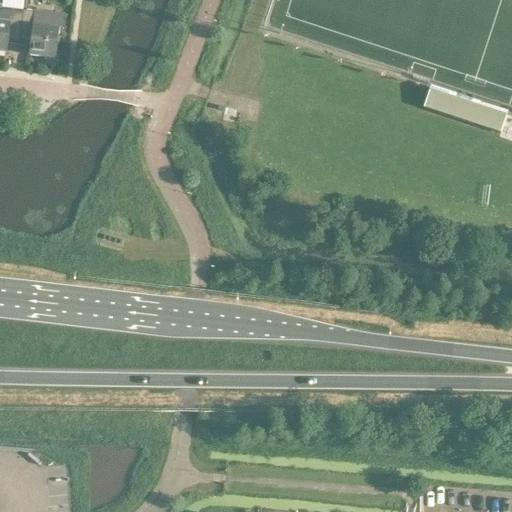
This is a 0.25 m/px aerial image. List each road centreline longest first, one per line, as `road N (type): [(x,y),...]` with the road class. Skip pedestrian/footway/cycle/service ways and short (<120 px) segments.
road 1 (trunk): [(511,357),(0,296)]
road 2 (trunk): [(0,376),(511,381)]
